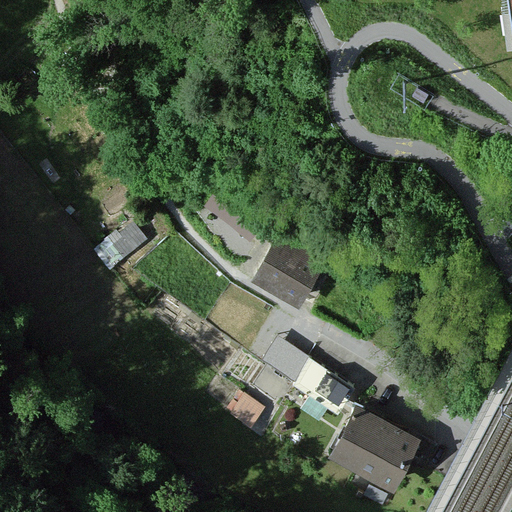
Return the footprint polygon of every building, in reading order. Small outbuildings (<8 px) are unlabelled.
[(216,188),(206,203),(253,233),(263,217),(216,188)] [(133,212),(96,242),(112,262),(149,232),(133,212)] [(250,273),(300,301),(328,252),(300,236),(297,241),(275,229),(250,273)] [(289,379),(339,413),(360,382),(310,348),(289,379)] [(251,420),(265,400),(240,383),(226,404),(251,420)] [(325,452),(393,488),(423,431),(356,395),(325,452)]
